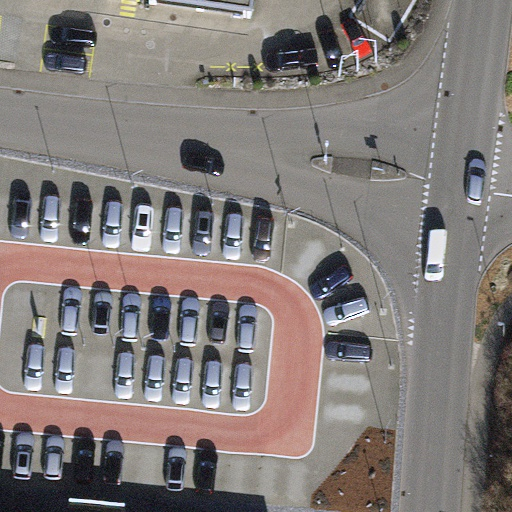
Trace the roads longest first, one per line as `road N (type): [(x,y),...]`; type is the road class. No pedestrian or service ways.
road 1 (residential): [(468,173),(0,103)]
road 2 (tertiary): [(438,511),(468,173)]
road 3 (tertiary): [(468,173),(489,0)]
